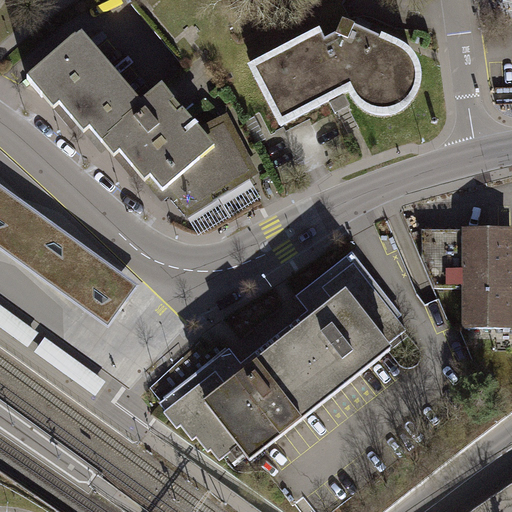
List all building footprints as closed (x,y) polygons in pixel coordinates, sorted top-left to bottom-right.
[(255,80),(281,136),(347,101),(353,112),(363,121),(378,124),(394,123),(408,115),(415,102),(416,84),(411,72),(402,63),(341,36),(255,80)] [(75,39),(27,79),(72,131),(77,126),(102,155),(108,150),(132,179),(137,175),(162,203),(168,198),(186,219),(259,175),(231,121),(204,136),(162,87),(136,111),(75,39)] [(0,251),(109,331),(140,287),(0,185),(0,251)] [(460,331),(511,330),(511,233),(460,234),(460,331)] [(227,446),(244,468),(260,455),(367,369),(411,333),(347,256),(293,301),(310,322),(244,375),(229,356),(170,404),(227,446)] [(0,305),(0,328),(29,349),(40,334),(0,305)] [(45,338),(34,353),(96,397),(106,382),(45,338)]
